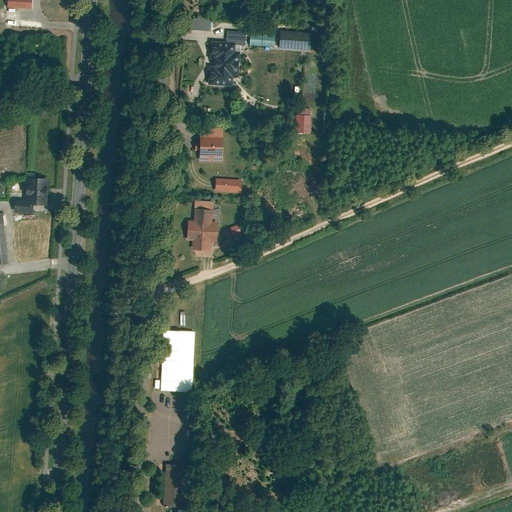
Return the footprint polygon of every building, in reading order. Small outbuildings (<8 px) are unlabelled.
[(9,0),(10,7),(34,8),(34,0),(9,0)] [(310,33),(281,30),(279,47),(308,49),(310,33)] [(226,32),(226,43),(233,43),(233,52),(239,52),(240,52),(240,46),(245,46),(246,33),(226,32)] [(274,35),(250,33),(249,46),(273,48),(274,35)] [(226,43),(210,42),(210,60),(212,60),(212,65),(209,65),(209,84),(231,85),(231,77),(238,77),(239,52),(233,52),(233,43),(226,43)] [(222,135),(200,135),(200,143),(195,143),(195,151),(199,151),(199,161),(222,161),(222,135)] [(52,178),(30,177),(29,200),(39,200),(39,203),(51,204),(51,195),(54,195),(54,187),(52,186),(52,178)] [(236,180),(216,179),(216,191),(236,192),(236,180)] [(19,199),(19,210),(39,211),(39,203),(39,200),(29,200),(19,199)] [(213,201),(194,201),(193,220),(188,220),(187,241),(192,241),(192,251),(209,252),(209,242),(216,242),(216,223),(212,223),(213,201)] [(4,213),(0,213),(0,264),(9,263),(4,213)] [(237,225),(226,231),(231,239),(242,234),(237,225)] [(188,463),(165,462),(164,503),(187,504),(188,463)]
